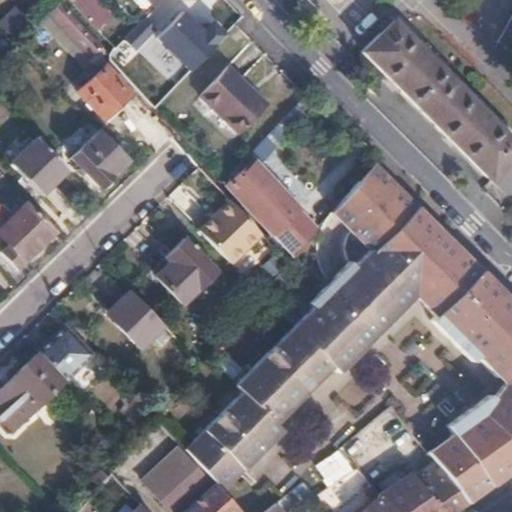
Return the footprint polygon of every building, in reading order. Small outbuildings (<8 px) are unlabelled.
[(84,28),(57,0),(55,0),(46,9),(73,38),(84,28)] [(158,5),(152,0),(146,0),(155,8),(158,5)] [(166,0),(153,17),(165,27),(181,7),(171,0),(166,0)] [(191,70),(225,33),(212,20),(202,30),(181,10),(156,37),(191,70)] [(393,22),(362,52),(490,180),(511,158),(511,140),(466,95),(393,22)] [(101,47),(84,28),(73,38),(91,56),(94,55),(101,47)] [(129,94),(104,67),(77,93),(102,120),(129,94)] [(226,68),(199,96),(238,133),(265,106),(226,68)] [(129,99),(114,112),(142,142),(157,129),(129,99)] [(96,134),(70,159),(100,189),(107,183),(107,178),(122,163),(96,134)] [(38,194),(64,168),(36,139),(9,165),(38,194)] [(226,188),(291,257),(317,227),(254,161),(226,188)] [(417,210),(370,163),(363,172),(386,195),(388,192),(412,216),(417,210)] [(187,446),(182,451),(221,494),(280,436),(272,428),(330,371),(335,376),(415,297),(434,316),(431,320),(471,361),(475,357),(497,379),(505,372),(511,379),(511,382),(495,404),(492,401),(447,431),(450,435),(425,452),(438,469),(465,502),(490,485),(511,469),(511,306),(458,253),(451,261),(445,254),(431,240),(433,237),(412,216),(388,192),(386,195),(363,172),(329,212),(354,237),(368,251),(347,271),(343,266),(304,305),(309,311),(231,387),(239,394),(187,446)] [(256,231),(226,199),(213,211),(218,217),(200,234),(225,259),(256,231)] [(0,238),(9,247),(2,254),(15,267),(51,232),(24,205),(9,220),(0,209),(0,238)] [(458,251),(417,210),(412,216),(433,237),(431,240),(445,254),(451,261),(458,253),(458,251)] [(218,217),(213,211),(195,228),(200,234),(218,217)] [(183,241),(151,271),(182,304),(214,273),(183,241)] [(162,326),(129,291),(110,310),(125,324),(121,328),(140,347),(162,326)] [(63,329),(37,353),(63,380),(88,355),(63,329)] [(33,356),(0,388),(0,418),(11,430),(29,413),(59,384),(33,356)] [(182,451),(179,448),(142,483),(145,487),(166,511),(237,511),(221,494),(182,451)] [(389,511),(450,511),(465,502),(438,469),(420,483),(411,471),(377,496),(389,511)] [(94,482),(100,488),(107,479),(102,474),(94,482)] [(389,511),(377,496),(358,511),(389,511)]
